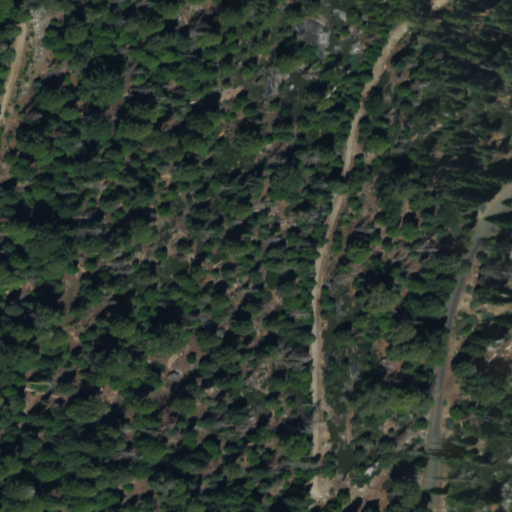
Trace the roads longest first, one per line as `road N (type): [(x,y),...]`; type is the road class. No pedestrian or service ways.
road 1 (track): [(306,511),(324,478),(421,86),(487,0)]
road 2 (residential): [(511,199),(476,244),(461,282),(419,511)]
